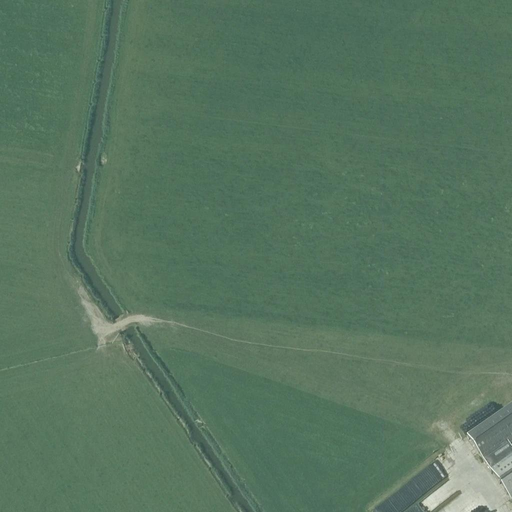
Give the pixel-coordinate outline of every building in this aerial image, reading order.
[(485,463),(511,443),(511,404),(466,437),(485,463)] [(509,445),(485,463),(487,466),(493,474),(511,501),(511,500),(511,449),(509,445)] [(454,510),(464,498),(458,493),(448,504),(454,510)] [(370,509),(371,511),(388,511),(394,508),(386,497),(370,509)] [(417,511),(418,510),(413,503),(401,511),(417,511)]
